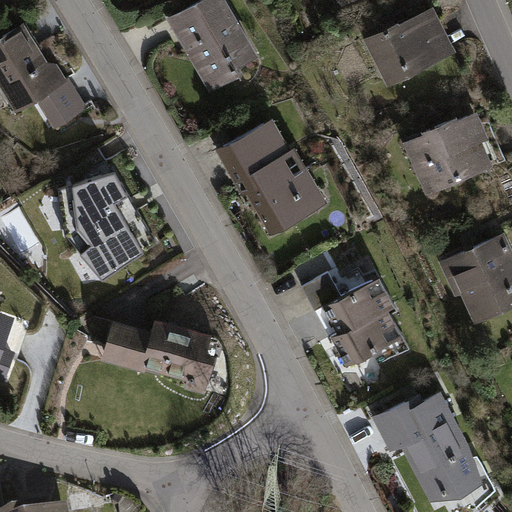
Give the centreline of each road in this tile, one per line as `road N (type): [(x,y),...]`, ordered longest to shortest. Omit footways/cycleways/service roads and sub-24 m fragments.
road 1 (residential): [(69,0),(170,161),(311,421)]
road 2 (residential): [(0,442),(146,482),(184,483)]
road 3 (residential): [(311,421),(184,483)]
